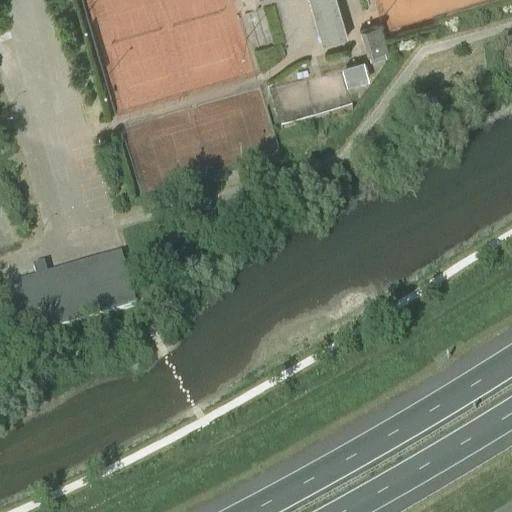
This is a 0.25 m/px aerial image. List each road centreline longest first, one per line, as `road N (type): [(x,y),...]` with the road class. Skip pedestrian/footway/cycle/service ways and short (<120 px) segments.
road 1 (motorway): [(511,361),(254,511)]
road 2 (motorway): [(348,511),(511,415)]
